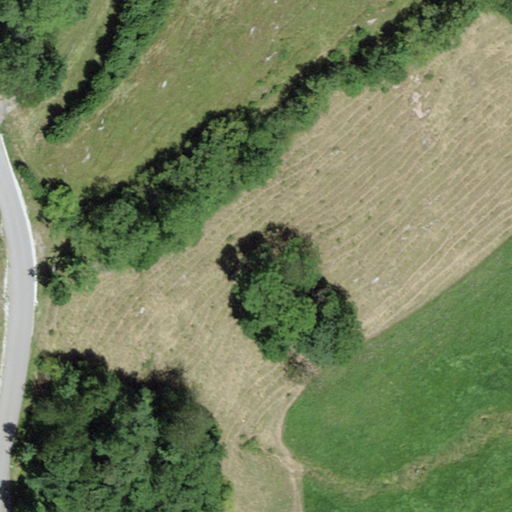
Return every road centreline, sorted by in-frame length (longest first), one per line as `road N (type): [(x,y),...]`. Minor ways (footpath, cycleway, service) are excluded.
road 1 (unclassified): [(0,473),(22,288),(15,212),(0,167)]
road 2 (track): [(0,109),(45,84),(98,0)]
